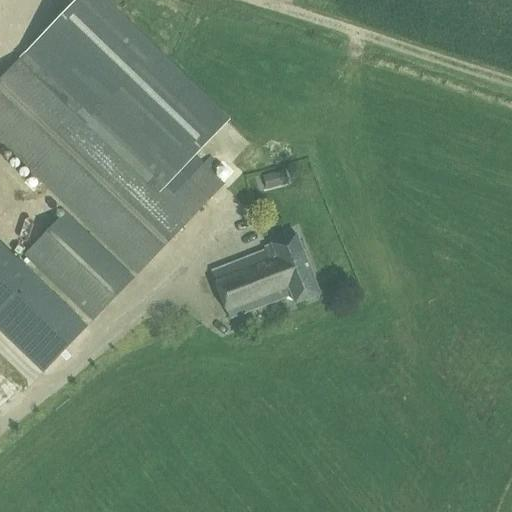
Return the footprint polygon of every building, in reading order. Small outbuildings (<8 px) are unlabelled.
[(184,146),(194,155),(231,115),(108,0),(77,0),(27,53),(154,176),(184,146)] [(154,176),(27,53),(0,80),(0,140),(138,272),(225,185),(194,155),(184,146),(154,176)] [(93,319),(99,313),(133,277),(66,213),(27,255),(93,319)] [(295,303),(320,293),(296,235),(273,244),(274,247),(212,272),(231,320),(292,295),(295,303)] [(0,327),(44,370),(86,326),(34,277),(6,251),(0,244),(0,327)]
